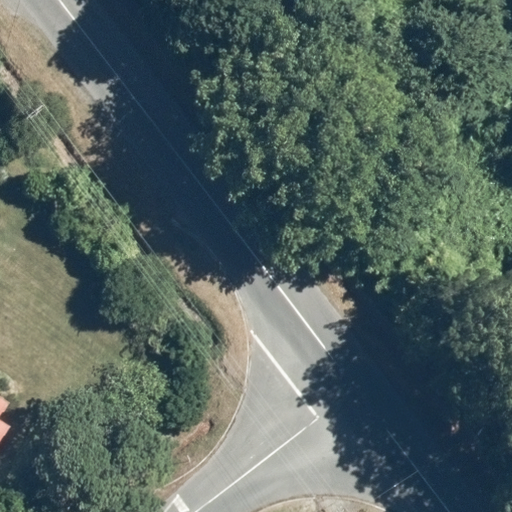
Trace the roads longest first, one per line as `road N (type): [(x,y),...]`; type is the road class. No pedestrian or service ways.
road 1 (unclassified): [(59,0),(354,386)]
road 2 (unclassified): [(195,511),(354,386)]
road 3 (unclassified): [(354,386),(450,511)]
